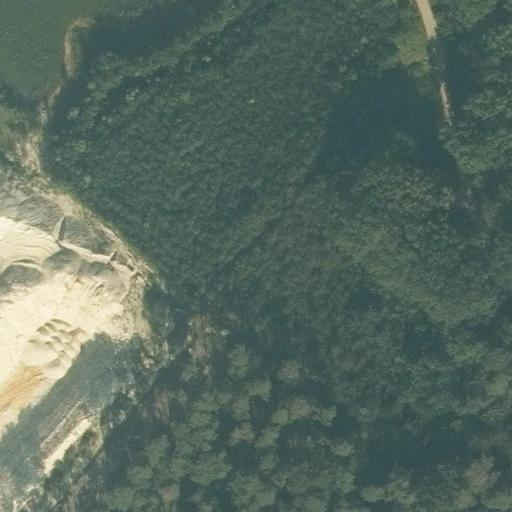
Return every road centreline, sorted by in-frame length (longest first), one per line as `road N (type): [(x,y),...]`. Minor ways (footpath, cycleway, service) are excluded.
road 1 (track): [(420,0),(477,195),(484,277)]
road 2 (track): [(226,321),(400,458)]
road 3 (track): [(400,458),(439,415),(484,277)]
